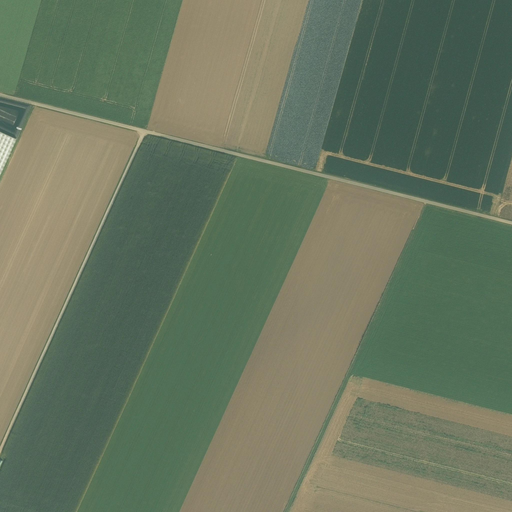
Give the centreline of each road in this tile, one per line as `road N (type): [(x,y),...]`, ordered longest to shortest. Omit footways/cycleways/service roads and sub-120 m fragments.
road 1 (unclassified): [(511,223),(0,95)]
road 2 (track): [(144,131),(0,450)]
